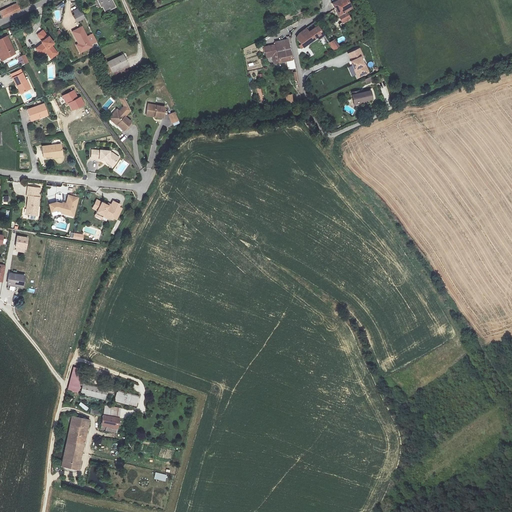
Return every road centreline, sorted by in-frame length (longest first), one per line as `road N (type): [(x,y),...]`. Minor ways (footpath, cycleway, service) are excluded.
road 1 (track): [(328,151),(378,201),(511,390)]
road 2 (track): [(333,134),(328,151),(291,113),(179,131),(166,141),(146,186)]
road 3 (residential): [(146,186),(0,172)]
road 4 (track): [(76,349),(56,415),(51,479)]
road 5 (track): [(511,63),(389,109)]
road 6 (track): [(59,410),(88,415),(93,425),(80,474),(51,479)]
